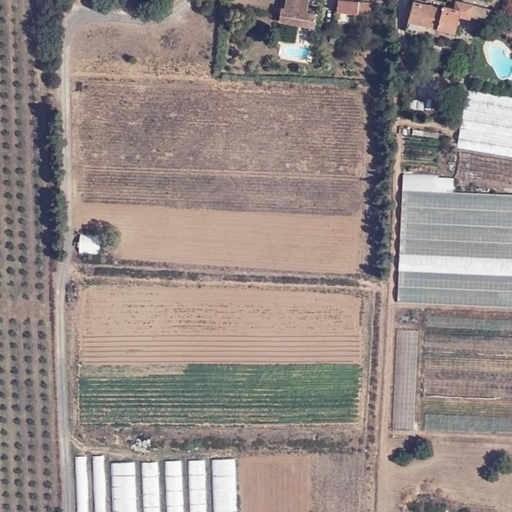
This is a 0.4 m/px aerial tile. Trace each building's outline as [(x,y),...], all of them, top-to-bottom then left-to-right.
[(315,14),(306,12),(307,0),(286,0),(286,8),(282,7),(280,22),(314,27),(315,14)] [(493,9),(452,0),(432,0),(431,5),(413,2),(408,31),(425,35),(427,25),(457,31),(459,17),(491,22),(493,9)] [(371,3),(339,2),(339,12),(371,14),(371,3)] [(511,97),(468,90),(457,147),(511,156),(511,97)] [(399,303),(511,308),(511,195),(439,192),(439,177),(403,176),(399,303)]
